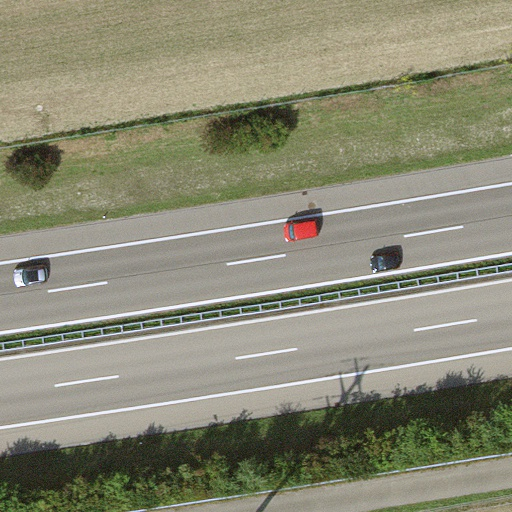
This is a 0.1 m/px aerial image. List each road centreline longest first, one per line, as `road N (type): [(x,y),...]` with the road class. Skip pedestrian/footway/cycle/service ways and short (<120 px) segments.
road 1 (motorway): [(511,220),(0,300)]
road 2 (motorway): [(0,395),(511,316)]
road 3 (track): [(265,511),(511,476)]
